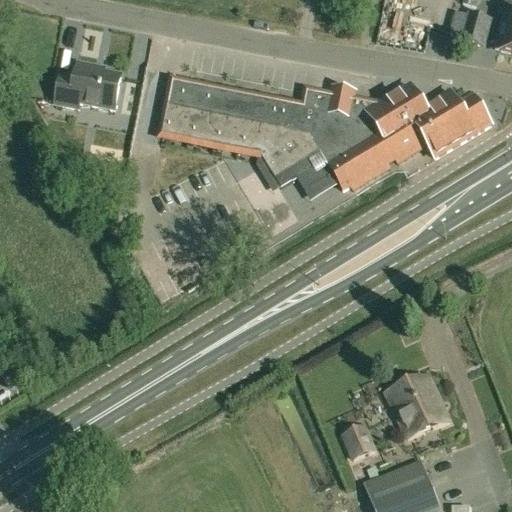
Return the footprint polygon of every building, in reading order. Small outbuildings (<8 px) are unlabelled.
[(464,0),(462,8),(476,11),(478,0),(464,0)] [(511,1),(504,0),(502,0),(499,16),(505,17),(501,32),(503,32),(499,53),(511,56),(511,1)] [(468,19),(456,16),(451,37),(462,40),(461,44),(484,50),(492,23),(468,17),(468,19)] [(115,113),(122,79),(95,74),(96,69),(79,66),(75,84),(60,81),(55,107),(80,111),(81,106),(115,113)] [(436,163),(492,129),(474,100),(460,108),(452,95),(425,111),(424,109),(423,101),(419,101),(412,90),(404,95),(403,93),(378,107),(308,94),(305,109),(173,83),(163,138),(261,157),(263,160),(259,163),(258,167),(268,182),(275,178),(300,220),(344,194),(344,195),(418,150),(420,154),(428,149),(436,163)] [(162,222),(174,228),(180,217),(168,210),(162,222)] [(448,424),(428,379),(420,383),(418,378),(403,385),(406,389),(387,398),(408,443),(448,424)] [(375,458),(366,433),(345,441),(354,466),(375,458)] [(427,511),(436,509),(419,462),(361,484),(371,511),(427,511)]
